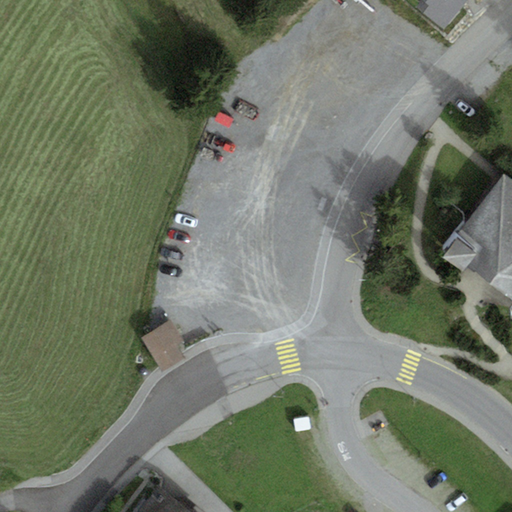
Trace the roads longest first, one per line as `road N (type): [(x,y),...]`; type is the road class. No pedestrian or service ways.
road 1 (residential): [(332,350),(335,300),(367,178),(405,122),(511,13)]
road 2 (tertiary): [(332,350),(288,355),(209,387),(152,424),(73,511)]
road 3 (tertiary): [(511,431),(458,389),(409,366),(332,350)]
road 4 (residential): [(332,350),(342,433),(380,485),(417,511)]
